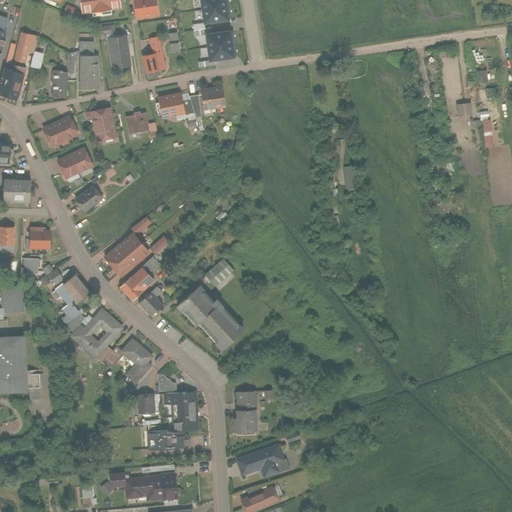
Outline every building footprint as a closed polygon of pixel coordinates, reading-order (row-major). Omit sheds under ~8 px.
[(116,0),(80,0),(82,14),(118,9),(116,0)] [(133,0),(137,20),(160,17),(158,1),(153,2),(150,0),(133,0)] [(201,0),(204,23),(204,25),(223,22),(229,22),(226,0),(201,0)] [(76,8),(67,4),(64,11),(73,15),(76,8)] [(99,27),(101,39),(108,38),(108,37),(115,36),(113,25),(99,27)] [(0,72),(6,55),(11,57),(16,58),(20,43),(10,40),(13,31),(3,28),(0,26),(0,72)] [(206,33),(210,60),(215,60),(227,58),(234,57),(231,30),(224,31),(211,33),(206,33)] [(16,58),(15,61),(33,66),(37,51),(41,36),(23,31),(20,43),(16,58)] [(178,32),(169,33),(170,41),(178,40),(178,32)] [(115,36),(108,37),(108,38),(112,69),(132,66),(127,34),(115,36)] [(141,55),(145,74),(147,74),(148,78),(161,75),(160,71),(166,69),(159,37),(150,39),(153,53),(141,55)] [(81,41),(81,53),(96,53),(96,41),(81,41)] [(171,53),(180,52),(179,43),(170,44),(171,53)] [(37,51),(33,66),(42,68),(46,53),(37,51)] [(70,53),(70,71),(79,71),(79,88),(102,88),(102,53),(96,53),(81,53),(70,53)] [(216,66),(215,60),(210,60),(198,62),(199,69),(216,66)] [(3,68),(0,80),(0,94),(17,99),(26,68),(12,64),(11,70),(3,68)] [(481,82),(489,81),(487,69),(479,70),(481,82)] [(53,96),(68,96),(69,71),(54,71),(53,96)] [(203,110),(225,107),(223,86),(200,88),(203,110)] [(163,116),(186,111),(182,95),(182,93),(159,97),(163,116)] [(190,94),(182,95),(186,111),(163,116),(164,124),(188,119),(189,128),(194,128),(195,133),(203,131),(200,126),(198,117),(203,116),(199,95),(190,96),(190,94)] [(112,106),(89,111),(95,142),(118,137),(112,106)] [(464,110),(450,112),(452,125),(465,123),(464,110)] [(134,116),(124,118),(128,134),(149,130),(148,124),(146,113),(141,114),(140,111),(133,113),(134,116)] [(80,136),(71,116),(57,123),(65,142),(80,136)] [(495,146),(493,118),(485,119),(487,146),(495,146)] [(155,122),(148,124),(151,138),(159,136),(155,122)] [(65,142),(57,123),(42,129),(51,149),(65,142)] [(13,144),(0,143),(0,160),(12,161),(13,144)] [(82,174),(95,167),(85,148),(72,155),(82,174)] [(216,158),(223,163),(229,155),(222,150),(216,158)] [(82,174),(72,155),(59,162),(69,181),(82,174)] [(349,173),(340,174),(342,195),(352,194),(349,173)] [(326,177),(316,179),(320,208),(334,207),(332,195),(329,196),(326,177)] [(30,202),(31,180),(4,179),(4,201),(30,202)] [(103,201),(94,187),(75,200),(85,213),(103,201)] [(146,216),(131,229),(136,235),(151,223),(146,216)] [(15,226),(0,226),(0,244),(15,245),(15,226)] [(29,248),(50,248),(50,228),(29,228),(29,248)] [(104,261),(119,278),(149,253),(134,235),(104,261)] [(163,238),(149,251),(154,256),(155,256),(168,243),(163,238)] [(154,256),(145,264),(155,273),(163,265),(155,256),(154,256)] [(20,258),(11,257),(10,270),(19,271),(20,258)] [(41,258),(26,257),(26,273),(41,274),(41,258)] [(205,275),(215,288),(234,273),(223,260),(205,275)] [(155,273),(145,264),(122,287),(136,301),(159,278),(155,273)] [(50,284),(54,289),(59,285),(65,281),(56,269),(54,271),(49,265),(42,270),(47,276),(37,284),(42,290),(50,284)] [(86,292),(73,275),(65,281),(59,285),(73,302),(74,301),(86,292)] [(0,399),(30,398),(31,406),(41,406),(40,370),(27,371),(25,334),(0,334),(0,316),(22,315),(21,285),(0,285),(0,300),(0,307),(0,399)] [(60,320),(71,333),(83,319),(79,314),(73,306),(77,303),(74,301),(73,302),(59,285),(54,289),(56,291),(51,294),(56,299),(60,296),(67,306),(62,310),(66,317),(60,320)] [(153,292),(158,297),(165,291),(160,285),(153,292)] [(197,329),(216,311),(196,289),(175,309),(195,330),(197,329)] [(153,292),(141,303),(152,314),(164,303),(158,297),(153,292)] [(123,327),(102,308),(84,328),(80,324),(70,336),(96,359),(123,327)] [(216,311),(197,329),(220,353),(242,332),(219,308),(216,311)] [(155,357),(134,339),(122,352),(135,363),(127,372),(140,384),(155,366),(150,362),(155,357)] [(159,373),(160,391),(177,390),(177,380),(167,380),(167,373),(159,373)] [(198,395),(198,390),(171,392),(173,431),(189,430),(200,429),(199,414),(198,395)] [(234,418),(235,432),(258,431),(257,409),(256,391),(240,392),(235,393),(236,410),(237,418),(235,418),(234,418)] [(156,394),(139,395),(140,414),(157,413),(156,394)] [(299,421),(297,412),(290,415),(292,423),(299,421)] [(189,430),(173,431),(148,432),(149,450),(190,448),(189,430)] [(288,436),(290,441),(302,438),(300,432),(288,436)] [(280,443),(236,459),(242,476),(262,469),(265,477),(290,469),(280,443)] [(126,485),(125,479),(125,473),(111,474),(112,486),(126,485)] [(174,474),(125,479),(126,485),(127,498),(144,496),(144,493),(148,492),(149,500),(176,498),(174,474)] [(112,486),(109,482),(101,488),(107,495),(114,489),(112,486)] [(93,484),(83,485),(84,496),(88,496),(88,501),(95,500),(93,484)] [(240,502),(244,511),(253,511),(279,500),(272,487),(240,502)]
